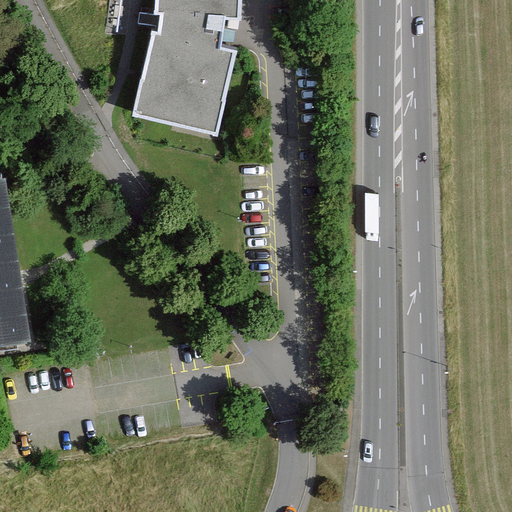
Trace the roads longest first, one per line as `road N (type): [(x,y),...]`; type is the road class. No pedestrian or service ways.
road 1 (secondary): [(428,511),(414,144),(397,58)]
road 2 (secondary): [(397,58),(379,188),(379,511)]
